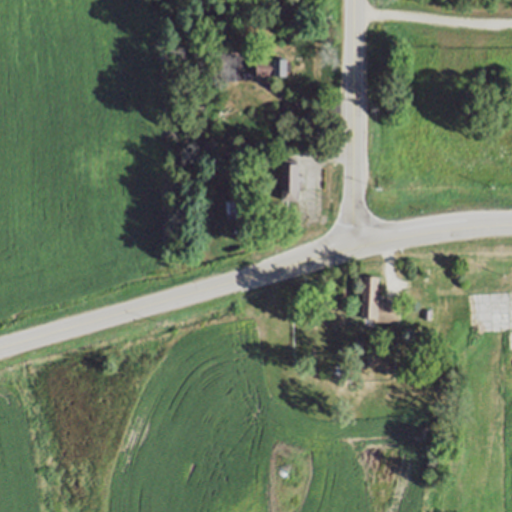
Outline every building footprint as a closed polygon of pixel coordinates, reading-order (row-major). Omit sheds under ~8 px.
[(235,81),(219,79),(221,51),(236,52),(236,48),(244,49),(243,59),(237,58),(235,81)] [(256,75),(256,58),(285,59),(285,76),(256,75)] [(275,152),(276,165),(261,167),(260,153),(275,152)] [(281,163),(299,164),(298,199),(280,198),(281,163)] [(234,200),(237,218),(228,219),(226,201),(234,200)] [(398,301),(397,323),(374,321),(374,319),(361,318),(363,275),(380,276),(379,299),(398,301)] [(432,309),(431,320),(423,319),(423,308),(432,309)] [(327,364),(352,366),(351,379),(326,377),(327,364)]
